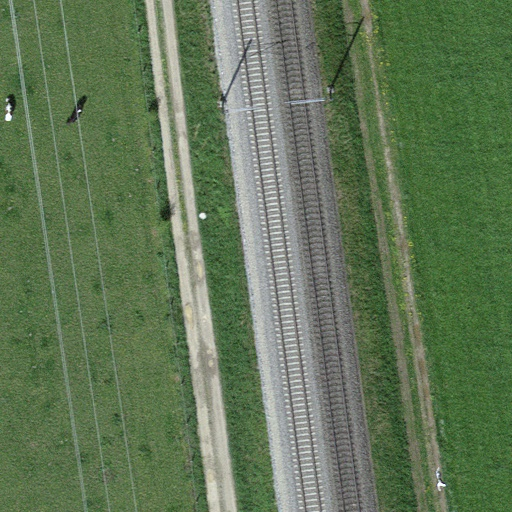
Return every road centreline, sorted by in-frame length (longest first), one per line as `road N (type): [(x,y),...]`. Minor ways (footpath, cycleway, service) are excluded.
road 1 (track): [(430,511),(351,0)]
road 2 (track): [(162,0),(225,511)]
